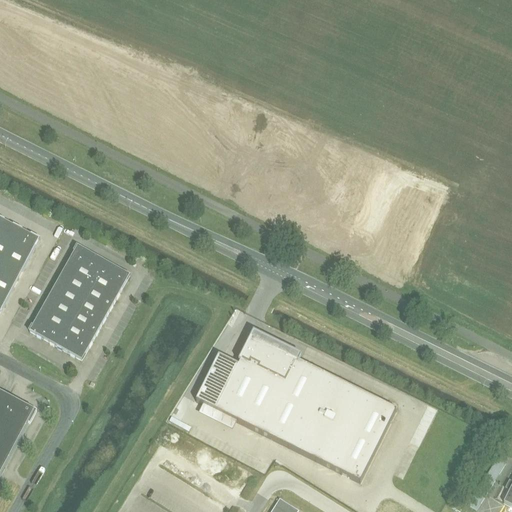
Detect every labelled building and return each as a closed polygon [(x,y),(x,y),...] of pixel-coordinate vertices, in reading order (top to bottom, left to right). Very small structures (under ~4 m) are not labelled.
[(0,315),(39,241),(40,241),(31,236),(31,237),(22,232),(23,232),(13,227),(13,228),(4,223),(5,222),(0,219),(0,315)] [(30,334),(82,363),(130,278),(78,249),(30,334)] [(219,358),(196,403),(202,407),(216,413),(223,417),(237,424),(238,424),(247,429),(265,438),(360,485),(390,424),(396,412),(299,364),(300,361),(298,361),(297,363),(279,354),(280,351),(272,348),(271,350),(252,340),(240,365),(238,368),(219,358)] [(0,478),(34,414),(16,404),(10,414),(0,409),(0,478)] [(511,487),(503,504),(511,508),(511,487)] [(297,511),(280,501),(272,511),(297,511)]
